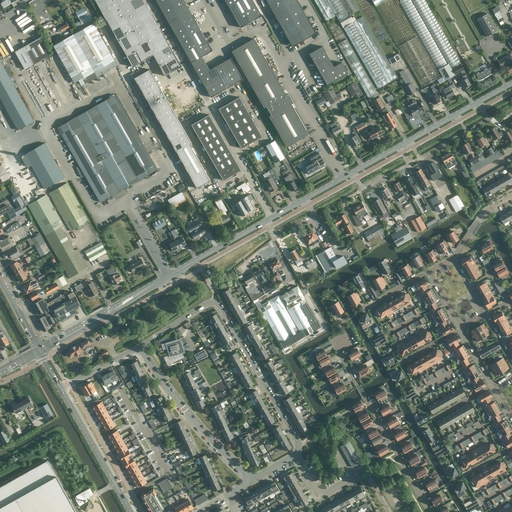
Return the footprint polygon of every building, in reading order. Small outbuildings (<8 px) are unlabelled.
[(95,0),(100,9),(106,20),(106,19),(115,35),(114,35),(121,46),(126,56),(133,67),(143,61),(153,55),(156,60),(159,65),(162,70),(165,76),(182,66),(179,61),(178,61),(167,40),(161,29),(161,30),(158,25),(152,14),(143,0),(95,0)] [(155,0),(161,10),(191,63),(202,56),(212,51),(206,40),(197,25),(198,24),(191,14),(186,4),(183,0),(155,0)] [(262,16),(252,0),(224,0),(225,2),(226,2),(230,9),(234,17),(240,28),(262,16)] [(266,0),(272,10),(271,10),(278,21),(278,20),(283,31),(292,47),(316,33),(307,17),(301,7),(297,0),(266,0)] [(336,15),(339,21),(350,15),(358,10),(353,0),(313,0),(326,21),(336,15)] [(399,1),(441,75),(442,77),(437,80),(439,84),(444,81),(454,75),(450,69),(460,63),(424,0),(371,0),(375,6),(422,87),(441,77),(396,0),(399,0),(400,1),(399,1)] [(81,21),(75,24),(79,29),(93,21),(89,13),(87,14),(84,8),(76,12),(81,21)] [(499,11),(494,14),(500,25),(504,24),(502,21),(504,20),(499,11)] [(477,19),(487,37),(497,31),(488,13),(477,19)] [(350,15),(339,21),(343,28),(356,20),(354,17),(351,18),(350,15)] [(50,21),(45,24),(42,26),(45,30),(53,26),(50,21)] [(62,32),(72,26),(69,22),(60,28),(62,32)] [(74,83),(114,60),(93,23),(53,46),(74,83)] [(51,55),(41,37),(23,47),(15,52),(25,70),(51,55)] [(339,43),(368,100),(378,95),(348,38),(339,43)] [(269,116),(287,147),(309,134),(291,104),(293,103),(288,94),(286,95),(254,39),(232,51),(264,108),(266,107),(271,115),(269,116)] [(309,54),(327,85),(348,73),(342,62),(334,67),(325,52),(322,46),(309,54)] [(400,60),(397,54),(388,59),(391,65),(400,60)] [(511,58),(509,54),(497,60),(501,68),(511,61),(511,58)] [(210,70),(202,56),(191,63),(211,97),(243,79),(234,64),(231,58),(225,61),(210,70)] [(0,61),(0,98),(18,130),(34,121),(9,78),(11,76),(6,67),(4,69),(0,61)] [(470,85),(467,78),(466,78),(465,77),(467,76),(465,73),(461,64),(452,69),(455,75),(461,72),(462,74),(461,75),(463,78),(461,79),(462,81),(461,81),(465,88),(470,85)] [(486,68),(475,74),(479,80),(490,74),(489,72),(492,70),(489,64),(485,67),(486,68)] [(407,68),(404,69),(411,80),(413,79),(407,68)] [(149,69),(134,78),(137,84),(138,84),(143,94),(146,99),(149,104),(152,110),(155,114),(155,115),(158,120),(161,125),(164,131),(164,130),(167,135),(170,141),(173,146),(176,151),(179,156),(182,162),(185,167),(188,172),(191,177),(190,177),(197,188),(206,183),(210,181),(189,144),(191,143),(156,81),(149,69)] [(404,87),(409,96),(416,92),(403,70),(399,72),(406,86),(404,87)] [(356,82),(347,87),(354,100),(363,95),(356,82)] [(86,84),(81,85),(81,86),(77,88),(80,98),(90,95),(86,84)] [(430,97),(435,104),(436,104),(438,103),(440,101),(436,94),(435,94),(434,93),(438,90),(435,84),(430,87),(431,89),(430,90),(432,94),(433,95),(430,97)] [(443,93),(447,98),(454,94),(451,88),(451,89),(449,86),(443,90),(444,92),(443,93)] [(330,105),(339,100),(341,98),(338,93),(336,94),(333,89),(324,94),(330,105)] [(239,97),(218,109),(241,148),(262,137),(239,97)] [(326,102),(323,97),(315,102),(318,107),(326,102)] [(379,97),(377,98),(372,101),(378,111),(385,107),(379,97)] [(411,101),(418,113),(421,112),(422,112),(423,111),(424,110),(420,103),(416,105),(415,104),(416,103),(414,99),(411,101)] [(413,116),(414,116),(416,115),(418,113),(411,101),(409,102),(412,108),(409,109),(411,113),(413,116)] [(157,169),(148,152),(120,103),(62,136),(70,150),(70,151),(70,150),(72,153),(71,153),(72,154),(72,153),(82,171),(79,173),(79,174),(81,177),(85,175),(100,202),(107,197),(108,198),(108,197),(111,196),(112,196),(111,195),(118,191),(119,191),(127,186),(127,187),(128,187),(127,186),(130,185),(131,185),(130,184),(137,180),(138,180),(146,176),(147,176),(146,175),(149,174),(149,175),(150,174),(149,173),(157,169)] [(388,113),(386,108),(381,111),(384,115),(381,117),(385,123),(386,121),(391,128),(392,128),(394,128),(394,127),(396,125),(392,118),(391,116),(390,116),(388,113)] [(357,112),(351,115),(353,120),(359,117),(357,112)] [(241,170),(209,115),(191,125),(223,181),(241,170)] [(335,135),(342,131),(337,122),(330,126),(332,130),(331,130),(335,135)] [(356,127),(358,131),(366,126),(364,122),(356,127)] [(382,133),(378,126),(368,132),(367,130),(364,132),(369,140),(371,139),(372,139),(382,133)] [(500,136),(503,135),(501,132),(498,133),(495,127),(489,131),(494,140),(500,137),(500,136)] [(353,147),(359,143),(355,136),(349,139),(353,147)] [(477,140),(481,147),(483,146),(486,149),(488,148),(486,144),(482,137),(477,140)] [(275,163),(284,158),(274,140),(266,146),(275,163)] [(64,178),(44,143),(24,154),(44,189),(64,178)] [(460,147),(463,152),(465,155),(472,151),(468,143),(460,147)] [(263,146),(259,149),(263,155),(267,153),(263,146)] [(318,152),(309,157),(313,163),(305,167),(309,174),(313,172),(313,171),(315,170),(315,171),(320,168),(316,162),(321,159),(318,152)] [(450,152),(441,158),(444,164),(451,160),(452,162),(455,161),(450,152)] [(428,165),(433,173),(435,172),(438,175),(440,174),(434,162),(428,165)] [(271,177),(264,181),(268,188),(270,192),(278,188),(274,181),(278,179),(273,169),(268,172),(271,177)] [(423,187),(424,188),(430,185),(429,184),(431,183),(428,178),(427,180),(421,169),(418,171),(417,171),(416,172),(415,172),(422,184),(421,185),(422,187),(423,187)] [(459,174),(463,182),(467,179),(463,171),(459,174)] [(7,173),(0,177),(0,178),(2,182),(9,178),(7,173)] [(503,178),(507,184),(511,181),(508,175),(503,178)] [(291,176),(285,179),(292,192),(294,190),(295,190),(297,189),(297,188),(298,188),(294,181),(294,180),(291,176)] [(414,195),(420,192),(417,187),(416,188),(415,186),(413,182),(410,177),(405,180),(414,195)] [(498,181),(502,187),(507,184),(503,178),(501,179),(500,178),(498,180),(498,181)] [(493,184),(496,190),(502,187),(498,181),(495,182),(495,181),(492,183),(493,184)] [(398,182),(393,185),(397,192),(399,191),(401,195),(397,197),(400,202),(408,198),(405,192),(404,193),(398,182)] [(70,231),(89,221),(67,183),(49,193),(70,231)] [(488,187),(491,193),(496,190),(493,184),(490,185),(489,184),(487,185),(487,187),(488,187)] [(487,187),(482,190),(486,196),(491,193),(488,187),(487,187)] [(381,192),(385,199),(386,198),(388,202),(392,199),(390,196),(386,189),(381,192)] [(10,210),(8,212),(11,219),(18,216),(17,215),(27,209),(18,193),(11,197),(17,208),(14,209),(13,208),(10,209),(11,209),(10,210)] [(69,278),(72,277),(88,268),(77,249),(74,251),(61,227),(64,226),(46,195),(27,205),(69,278)] [(444,208),(441,203),(437,195),(429,200),(434,208),(434,207),(437,212),(444,208)] [(456,212),(465,207),(457,195),(448,200),(456,212)] [(172,206),(179,202),(176,196),(169,200),(172,206)] [(222,217),(219,218),(222,224),(230,220),(227,214),(226,214),(226,212),(227,211),(220,198),(214,202),(221,213),(222,217)] [(373,202),(380,216),(386,212),(379,199),(373,202)] [(363,217),(368,214),(362,204),(358,207),(363,217)] [(363,217),(358,207),(353,209),(354,211),(352,212),(353,215),(352,216),(358,227),(362,225),(359,220),(363,217)] [(334,221),(336,225),(342,222),(343,224),(344,227),(348,234),(353,231),(349,224),(348,222),(344,214),(339,217),(340,218),(334,221)] [(501,218),(504,224),(509,221),(506,215),(501,218)] [(411,221),(417,233),(426,228),(420,216),(411,221)] [(438,222),(435,218),(425,223),(428,228),(438,222)] [(153,224),(156,230),(157,230),(159,229),(165,226),(161,219),(153,224)] [(199,221),(192,224),(187,227),(194,240),(206,233),(199,221)] [(19,222),(11,226),(11,227),(7,230),(9,233),(13,231),(13,232),(22,227),(19,222)] [(384,232),(379,225),(364,233),(368,241),(384,232)] [(113,232),(110,227),(102,232),(105,236),(113,232)] [(397,247),(398,247),(412,238),(406,227),(390,235),(397,247)] [(171,232),(180,248),(186,244),(182,237),(179,239),(174,230),(171,232)] [(448,242),(451,240),(452,243),(458,240),(457,237),(458,236),(456,233),(455,234),(453,231),(445,236),(448,242)] [(173,251),(180,248),(171,232),(173,237),(171,238),(172,241),(173,241),(174,242),(169,245),(173,251)] [(316,234),(314,235),(313,236),(312,234),(309,235),(309,234),(307,235),(307,234),(305,235),(305,236),(304,237),(310,247),(320,241),(316,234)] [(36,248),(43,244),(38,235),(31,239),(36,248)] [(0,246),(0,247),(13,239),(12,238),(10,239),(9,236),(0,240),(0,246)] [(13,239),(0,247),(3,252),(16,244),(13,239)] [(493,248),(488,239),(482,242),(484,245),(481,246),(485,253),(493,248)] [(436,245),(441,254),(448,250),(446,247),(448,246),(445,240),(436,245)] [(91,262),(107,253),(101,242),(84,251),(91,262)] [(43,244),(36,248),(41,256),(48,252),(43,244)] [(18,246),(16,247),(4,254),(6,258),(10,256),(12,259),(20,254),(19,253),(22,251),(20,247),(19,248),(18,246)] [(337,259),(330,247),(315,255),(325,272),(335,266),(336,268),(347,262),(343,256),(337,259)] [(430,263),(436,259),(435,257),(437,255),(434,249),(425,254),(427,257),(426,257),(428,260),(429,260),(430,263)] [(290,253),(295,261),(298,266),(303,263),(300,259),(299,258),(300,258),(299,258),(301,257),(299,253),(297,254),(295,250),(290,253)] [(412,259),(416,268),(423,264),(421,262),(424,260),(420,254),(412,259)] [(461,259),(465,266),(475,260),(472,255),(469,257),(468,255),(461,259)] [(141,258),(129,265),(133,273),(140,269),(139,268),(145,265),(141,258)] [(308,268),(316,263),(313,258),(305,263),(308,268)] [(494,265),(497,271),(506,266),(501,258),(495,261),(496,264),(494,265)] [(278,267),(281,266),(278,260),(269,265),(274,273),(271,275),(273,280),(279,277),(277,272),(279,271),(278,267)] [(378,263),(378,264),(381,269),(382,269),(385,275),(390,272),(386,267),(387,266),(384,260),(383,261),(383,260),(378,263)] [(475,260),(465,266),(468,270),(476,265),(473,261),(475,260)] [(15,274),(22,269),(23,268),(22,266),(23,265),(21,261),(18,263),(17,261),(10,265),(15,274)] [(405,277),(411,273),(410,271),(412,269),(409,263),(400,268),(405,277)] [(468,270),(470,275),(479,270),(476,265),(468,270)] [(505,274),(509,272),(506,266),(497,271),(500,277),(501,277),(503,280),(507,278),(505,274)] [(113,267),(106,271),(108,274),(114,285),(120,282),(120,283),(123,281),(118,273),(116,271),(114,272),(114,271),(115,270),(113,267)] [(22,269),(15,274),(20,282),(27,278),(25,274),(28,272),(26,268),(23,270),(22,269)] [(253,273),(257,279),(259,277),(262,283),(265,280),(263,275),(264,275),(261,269),(253,273)] [(479,270),(470,275),(473,280),(481,275),(479,270)] [(254,280),(250,274),(243,278),(247,284),(254,280)] [(353,278),(352,278),(355,284),(356,284),(359,289),(360,289),(362,292),(365,290),(363,287),(364,287),(361,281),(358,275),(357,275),(352,278),(353,278)] [(67,283),(63,277),(63,276),(54,280),(56,283),(45,290),(47,295),(67,283)] [(378,290),(384,287),(383,286),(386,284),(382,277),(379,278),(379,277),(372,281),(378,290)] [(417,294),(423,291),(425,289),(427,288),(425,286),(427,284),(424,279),(415,284),(413,285),(416,290),(416,291),(417,294)] [(26,293),(27,292),(27,293),(40,286),(36,281),(35,282),(33,280),(22,286),(24,290),(25,290),(26,291),(25,291),(26,293)] [(259,306),(282,348),(321,326),(319,324),(299,289),(294,280),(276,290),(279,295),(259,306)] [(98,292),(92,282),(85,286),(91,297),(92,296),(93,296),(95,295),(95,294),(98,292)] [(253,282),(248,284),(250,287),(246,289),(248,293),(252,291),(253,294),(258,291),(253,282)] [(270,283),(262,287),(265,293),(273,289),(270,283)] [(477,287),(480,292),(488,288),(486,283),(483,284),(482,283),(479,284),(480,286),(477,287)] [(374,298),(377,297),(372,288),(369,289),(372,295),(374,298)] [(425,289),(423,291),(417,294),(419,297),(420,296),(423,301),(434,295),(431,290),(428,291),(427,288),(425,289)] [(480,292),(483,297),(491,292),(488,288),(480,292)] [(222,293),(225,299),(231,295),(228,290),(222,293)] [(30,297),(32,300),(42,295),(40,292),(38,293),(37,291),(29,295),(30,296),(29,296),(30,297)] [(262,296),(259,291),(251,296),(254,301),(262,296)] [(66,301),(50,310),(53,316),(55,319),(56,320),(60,318),(61,320),(76,312),(74,308),(80,305),(73,292),(68,295),(66,292),(62,295),(66,301)] [(485,302),(494,297),(491,292),(483,297),(485,302)] [(353,306),(359,303),(358,302),(361,300),(357,293),(354,294),(353,293),(347,297),(353,306)] [(406,295),(405,293),(402,295),(399,297),(404,307),(410,303),(408,300),(410,299),(408,294),(406,295)] [(43,298),(32,304),(33,304),(39,315),(45,311),(46,312),(50,310),(66,301),(62,295),(47,303),(46,304),(43,298)] [(225,299),(228,304),(234,300),(231,295),(225,299)] [(430,310),(436,306),(436,304),(434,301),(437,300),(434,295),(423,301),(426,306),(424,307),(426,310),(429,308),(430,310)] [(404,307),(399,297),(399,296),(396,298),(393,300),(399,310),(404,307)] [(494,297),(485,302),(489,309),(492,307),(495,305),(494,303),(496,302),(494,297)] [(231,309),(237,305),(234,300),(228,304),(231,309)] [(399,310),(393,300),(390,301),(391,302),(387,303),(393,313),(392,311),(397,308),(398,310),(399,310)] [(331,305),(332,306),(329,308),(334,315),(336,314),(337,315),(343,311),(338,302),(331,305)] [(387,303),(385,304),(385,305),(382,307),(387,316),(393,313),(387,303)] [(234,314),(240,310),(237,305),(231,309),(234,314)] [(387,316),(382,307),(381,306),(379,308),(376,310),(377,311),(375,312),(377,317),(379,316),(380,318),(386,314),(387,316)] [(431,311),(428,313),(430,316),(431,315),(434,320),(445,314),(442,308),(439,310),(438,307),(437,307),(436,306),(430,310),(431,311)] [(52,317),(53,316),(50,310),(45,313),(47,316),(45,317),(44,316),(37,320),(44,331),(50,328),(49,325),(55,322),(52,317)] [(237,319),(243,316),(240,310),(234,314),(237,319)] [(500,313),(499,311),(493,315),(496,322),(505,317),(502,312),(500,313)] [(216,314),(212,316),(211,313),(206,316),(208,320),(209,321),(211,320),(212,323),(219,319),(216,314)] [(370,319),(366,313),(360,317),(362,321),(360,322),(363,328),(365,327),(373,323),(371,318),(370,319)] [(442,325),(447,323),(445,320),(448,319),(445,314),(434,320),(437,325),(435,325),(437,328),(442,325)] [(240,325),(246,321),(243,316),(237,319),(240,325)] [(505,317),(496,322),(497,322),(499,326),(508,322),(505,317)] [(219,319),(212,323),(215,328),(222,325),(219,319)] [(187,329),(191,327),(192,326),(189,321),(184,324),(187,329)] [(508,322),(499,326),(502,331),(510,326),(508,322)] [(447,323),(442,325),(437,328),(439,331),(442,336),(444,335),(453,330),(450,324),(448,326),(447,323)] [(244,328),(247,333),(254,330),(250,324),(244,328)] [(483,324),(476,327),(482,338),(489,334),(487,330),(486,327),(485,328),(483,324)] [(222,325),(215,328),(218,334),(225,330),(222,325)] [(511,329),(510,326),(502,331),(505,336),(511,331),(511,329)] [(482,338),(476,327),(470,331),(472,335),(473,338),(474,337),(476,341),(482,338)] [(428,341),(431,340),(430,338),(432,337),(429,332),(427,333),(425,329),(419,333),(425,342),(428,341)] [(221,339),(228,336),(225,330),(218,334),(221,340),(221,339)] [(247,333),(250,339),(256,335),(254,330),(247,333)] [(422,344),(423,344),(425,343),(425,342),(419,333),(420,335),(415,338),(414,336),(419,346),(422,344)] [(1,335),(0,335),(0,342),(3,347),(9,344),(4,336),(2,337),(1,335)] [(250,339),(253,344),(259,340),(256,335),(250,339)] [(449,350),(457,345),(459,344),(457,342),(459,340),(456,335),(447,340),(447,341),(445,341),(448,346),(447,347),(449,350)] [(224,345),(231,341),(228,336),(221,339),(224,345)] [(417,347),(417,348),(419,346),(414,336),(408,339),(413,349),(417,347)] [(167,366),(185,358),(183,353),(185,352),(181,338),(165,343),(167,349),(166,349),(168,355),(163,357),(167,366)] [(82,345),(80,346),(79,344),(71,348),(72,350),(68,352),(71,358),(75,355),(83,351),(81,348),(83,347),(84,348),(91,344),(88,339),(81,343),(82,345)] [(411,350),(411,351),(414,350),(413,349),(408,339),(402,343),(408,352),(411,350)] [(253,344),(256,349),(262,345),(259,340),(253,344)] [(231,341),(224,345),(227,351),(228,350),(234,346),(231,341)] [(405,354),(408,353),(408,352),(402,343),(396,346),(398,349),(396,351),(399,355),(401,354),(402,356),(405,354)] [(459,344),(457,345),(449,350),(451,353),(452,352),(455,357),(466,351),(463,346),(460,347),(459,344)] [(265,351),(262,345),(256,349),(259,354),(265,351)] [(349,350),(351,352),(348,354),(352,360),(360,355),(355,347),(349,350)] [(204,349),(194,355),(198,361),(208,356),(204,349)] [(315,355),(313,356),(316,362),(327,356),(324,350),(321,351),(320,349),(314,352),(315,355)] [(437,351),(436,349),(434,351),(431,353),(436,363),(442,359),(440,356),(442,355),(439,350),(437,351)] [(262,360),(268,356),(265,351),(259,354),(262,360)] [(462,366),(468,362),(467,360),(468,360),(466,357),(469,356),(466,351),(455,357),(458,362),(456,363),(458,366),(461,364),(462,366)] [(212,352),(209,353),(213,361),(218,358),(216,355),(215,356),(212,352)] [(436,363),(431,353),(430,352),(428,354),(425,356),(430,366),(436,363)] [(235,353),(229,356),(232,362),(238,358),(235,353)] [(384,365),(384,366),(390,362),(395,359),(392,354),(387,357),(387,356),(381,360),(382,360),(381,361),(384,365)] [(321,370),(329,365),(328,363),(330,362),(327,356),(316,362),(321,370)] [(430,366),(425,356),(422,357),(423,358),(419,359),(425,369),(430,366)] [(241,363),(238,358),(232,362),(235,367),(241,363)] [(502,358),(496,362),(502,372),(508,369),(502,358)] [(425,369),(419,359),(416,360),(417,361),(414,363),(419,372),(425,369)] [(264,364),(267,369),(274,366),(271,360),(264,364)] [(137,361),(131,364),(133,369),(139,366),(137,361)] [(414,363),(413,362),(411,364),(408,366),(408,367),(406,369),(409,374),(411,372),(412,374),(418,370),(419,373),(419,372),(414,363)] [(462,367),(460,369),(461,372),(463,371),(466,376),(476,370),(474,364),(471,366),(469,363),(468,362),(462,366),(462,367)] [(502,372),(496,362),(489,366),(495,376),(502,372)] [(244,369),(241,363),(235,367),(238,372),(244,369)] [(361,376),(369,371),(365,363),(358,366),(360,369),(357,370),(361,376)] [(330,368),(329,365),(321,370),(323,369),(328,377),(336,372),(333,366),(330,368)] [(117,368),(122,375),(125,373),(124,371),(121,366),(117,368)] [(139,366),(133,369),(135,375),(141,372),(139,366)] [(267,369),(270,375),(277,371),(274,366),(267,369)] [(241,378),(247,374),(244,369),(238,372),(241,378)] [(404,377),(401,371),(398,372),(397,369),(389,374),(392,380),(396,377),(398,380),(404,377)] [(469,384),(478,379),(477,376),(479,375),(476,370),(466,376),(467,375),(470,380),(467,381),(469,384)] [(113,371),(107,374),(112,382),(119,379),(117,375),(116,376),(113,371)] [(270,375),(273,380),(280,376),(277,371),(270,375)] [(141,372),(135,375),(133,376),(135,381),(138,380),(144,377),(141,372)] [(191,376),(190,372),(183,375),(186,380),(192,377),(197,375),(196,374),(191,376)] [(338,382),(337,380),(340,378),(336,372),(328,377),(332,385),(330,387),(338,382)] [(112,382),(107,374),(102,377),(98,379),(101,384),(104,383),(105,386),(112,382)] [(244,383),(250,379),(247,374),(241,378),(244,383)] [(273,380),(276,385),(283,381),(280,376),(273,380)] [(140,386),(146,383),(144,377),(138,380),(140,386)] [(188,386),(195,383),(192,377),(186,380),(188,386)] [(253,385),(250,379),(244,383),(247,388),(253,385)] [(480,382),(478,379),(469,384),(470,388),(473,386),(475,391),(485,386),(482,380),(480,382)] [(279,390),(286,387),(283,381),(276,385),(279,390)] [(91,382),(86,385),(91,394),(96,391),(91,382)] [(191,391),(197,388),(199,388),(198,386),(196,382),(195,383),(188,386),(191,391)] [(330,387),(335,395),(340,392),(341,393),(344,392),(343,391),(346,389),(343,383),(340,385),(338,382),(330,387)] [(149,388),(146,383),(140,386),(142,389),(139,390),(140,393),(143,392),(143,391),(149,388)] [(86,385),(81,387),(86,396),(91,394),(86,385)] [(282,395),(289,392),(286,387),(279,390),(282,395)] [(461,387),(456,390),(460,398),(465,395),(461,387)] [(143,391),(143,392),(145,397),(152,394),(149,388),(143,391)] [(199,388),(197,388),(191,391),(193,397),(200,394),(199,393),(201,393),(199,388)] [(389,400),(388,398),(383,389),(374,394),(379,403),(380,402),(381,405),(389,400)] [(256,390),(250,393),(253,399),(259,395),(256,390)] [(460,398),(456,390),(451,393),(456,401),(460,398)] [(481,406),(486,403),(491,400),(489,398),(491,396),(488,391),(478,396),(481,402),(479,403),(481,406)] [(456,401),(451,393),(447,396),(451,403),(456,401)] [(196,402),(202,399),(204,399),(203,396),(201,397),(200,394),(193,397),(196,402)] [(262,401),(259,395),(253,399),(256,404),(262,401)] [(162,396),(155,399),(152,401),(155,406),(157,405),(164,402),(162,396)] [(446,406),(451,403),(447,396),(442,398),(446,406)] [(20,402),(24,409),(29,406),(30,409),(34,407),(29,397),(20,402)] [(283,401),(286,406),(292,403),(289,397),(283,401)] [(446,406),(442,398),(437,401),(442,409),(446,406)] [(198,408),(205,405),(202,399),(196,402),(198,408)] [(491,400),(486,403),(481,406),(483,409),(484,408),(487,413),(498,407),(495,402),(492,403),(491,400)] [(259,409),(265,406),(262,401),(256,404),(259,409)] [(356,414),(362,411),(361,408),(364,407),(360,401),(351,406),(356,414)] [(442,409),(437,401),(433,404),(437,411),(442,409)] [(11,404),(16,414),(24,409),(20,402),(16,404),(14,402),(11,404)] [(101,402),(92,407),(95,412),(104,407),(101,402)] [(167,408),(164,402),(157,405),(160,411),(167,408)] [(379,410),(383,416),(392,411),(387,402),(381,406),(382,408),(379,410)] [(286,406),(289,411),(295,408),(292,403),(286,406)] [(465,406),(469,414),(474,411),(470,403),(465,406)] [(47,404),(40,408),(46,418),(53,414),(47,404)] [(211,407),(214,412),(214,413),(223,409),(220,410),(218,404),(211,407)] [(437,411),(433,404),(428,406),(432,414),(437,411)] [(262,415),(265,413),(268,411),(265,406),(259,409),(262,415)] [(465,416),(469,414),(465,406),(460,409),(465,416)] [(104,407),(95,412),(98,416),(107,411),(104,407)] [(494,422),(500,418),(499,417),(499,416),(498,414),(501,412),(498,407),(487,413),(490,418),(488,419),(490,422),(493,420),(494,422)] [(162,416),(169,413),(167,408),(160,411),(162,416)] [(295,408),(289,411),(292,417),(298,413),(301,411),(300,409),(297,411),(295,408)] [(217,418),(223,416),(225,414),(223,409),(214,413),(217,418)] [(460,419),(465,416),(460,409),(456,411),(460,419)] [(107,411),(98,416),(101,421),(110,416),(107,411)] [(265,420),(271,416),(268,411),(265,413),(262,415),(265,420)] [(361,423),(370,418),(366,412),(364,413),(362,411),(356,414),(361,423)] [(460,419),(456,411),(451,414),(455,422),(460,419)] [(171,419),(169,413),(162,416),(165,422),(171,419)] [(292,417),(295,422),(301,418),(298,413),(292,417)] [(225,414),(223,416),(217,418),(219,424),(228,420),(225,414)] [(418,424),(418,425),(424,422),(424,421),(428,419),(426,414),(421,416),(415,419),(415,420),(417,425),(418,424)] [(451,424),(455,422),(451,414),(446,417),(451,424)] [(390,428),(399,423),(394,415),(388,418),(389,421),(386,422),(390,428)] [(110,416),(101,421),(103,426),(112,421),(110,416)] [(274,422),(271,416),(265,420),(268,425),(274,422)] [(451,424),(446,417),(441,419),(446,427),(451,424)] [(295,422),(298,427),(304,423),(301,418),(295,422)] [(366,431),(372,428),(370,425),(373,424),(370,418),(361,423),(366,431)] [(501,419),(500,418),(494,422),(494,423),(491,425),(493,428),(495,427),(497,432),(508,426),(505,420),(503,422),(501,419)] [(441,430),(446,427),(441,419),(437,422),(441,430)] [(181,420),(174,423),(177,429),(184,426),(181,420)] [(229,422),(228,420),(219,424),(221,429),(228,426),(226,424),(229,422)] [(112,421),(103,426),(106,431),(115,426),(112,421)] [(301,432),(307,429),(304,423),(298,427),(301,432)] [(186,431),(184,426),(177,429),(179,434),(186,431)] [(224,435),(230,432),(228,426),(221,429),(224,435)] [(276,435),(282,431),(279,426),(273,429),(276,435)] [(506,437),(510,435),(509,432),(511,431),(508,426),(497,432),(500,437),(499,438),(501,441),(506,437)] [(397,441),(406,436),(401,427),(395,431),(396,433),(393,435),(397,441)] [(370,439),(379,434),(376,428),(373,430),(372,428),(366,431),(370,439)] [(425,437),(425,438),(426,437),(429,443),(434,440),(431,435),(431,434),(428,429),(422,432),(422,433),(425,437)] [(4,430),(0,432),(0,438),(3,444),(10,440),(4,430)] [(117,430),(108,435),(111,440),(120,435),(117,430)] [(189,437),(186,431),(179,434),(182,440),(189,437)] [(226,440),(233,438),(234,437),(233,435),(234,434),(233,431),(230,432),(224,435),(226,440)] [(279,440),(285,437),(282,431),(276,435),(279,440)] [(375,448),(381,444),(380,442),(382,440),(379,434),(370,439),(375,448)] [(120,435),(111,440),(114,445),(123,440),(120,435)] [(510,435),(506,437),(501,441),(502,444),(503,443),(506,448),(507,447),(511,444),(511,437),(511,438),(510,435)] [(242,445),(249,443),(251,442),(248,436),(240,440),(242,445)] [(189,437),(182,440),(184,445),(191,442),(189,437)] [(285,437),(279,440),(282,445),(288,442),(285,437)] [(399,445),(401,447),(404,453),(407,451),(407,452),(410,451),(410,450),(413,448),(410,443),(413,441),(411,438),(399,445)] [(123,440),(114,445),(116,450),(125,445),(123,440)] [(251,441),(251,442),(249,443),(242,445),(245,451),(251,448),(250,445),(253,444),(251,441)] [(353,467),(361,463),(349,441),(340,446),(353,467)] [(191,442),(184,445),(187,451),(193,448),(191,442)] [(291,447),(288,442),(282,445),(285,451),(291,447)] [(381,444),(375,448),(380,456),(389,451),(385,445),(383,447),(381,444)] [(492,453),(495,452),(494,450),(496,449),(493,444),(491,445),(490,444),(488,445),(485,447),(484,447),(483,445),(489,455),(492,453)] [(125,445),(116,450),(119,454),(128,449),(125,445)] [(486,456),(489,455),(483,445),(477,448),(483,458),(486,456)] [(193,448),(187,451),(189,456),(196,453),(193,448)] [(245,451),(247,456),(254,453),(251,448),(245,451)] [(480,459),(481,460),(483,458),(477,448),(472,451),(477,461),(480,459)] [(128,449),(119,454),(122,459),(131,454),(128,449)] [(420,460),(417,456),(421,454),(419,450),(409,455),(410,458),(408,459),(411,465),(414,464),(414,465),(418,463),(417,462),(420,460)] [(475,463),(477,462),(477,461),(472,451),(466,455),(471,464),(475,463)] [(250,462),(256,459),(259,458),(256,452),(254,453),(247,456),(250,462)] [(131,454),(122,459),(124,464),(133,459),(131,454)] [(205,455),(199,458),(201,464),(208,460),(205,455)] [(469,466),(472,465),(471,464),(466,455),(467,457),(461,460),(462,461),(460,463),(462,468),(465,466),(465,468),(469,466)] [(259,464),(257,462),(260,460),(259,458),(256,459),(250,462),(252,468),(259,464)] [(133,459),(124,464),(127,468),(136,463),(133,459)] [(76,511),(47,460),(0,486),(0,511),(76,511)] [(210,466),(208,460),(201,464),(204,469),(210,466)] [(501,463),(500,461),(498,463),(494,465),(500,475),(506,471),(504,468),(506,467),(503,462),(501,463)] [(136,463),(127,468),(130,473),(139,468),(136,463)] [(424,475),(427,473),(422,464),(416,468),(417,470),(415,472),(418,478),(421,476),(422,477),(425,475),(424,475)] [(451,477),(457,474),(454,468),(451,469),(449,465),(443,469),(447,476),(450,475),(451,477)] [(500,475),(494,465),(492,466),(489,468),(494,478),(493,476),(499,473),(500,475)] [(210,466),(204,469),(206,474),(213,471),(210,466)] [(139,468),(130,473),(132,478),(141,473),(139,468)] [(494,478),(489,468),(488,468),(486,469),(486,470),(483,472),(488,481),(494,478)] [(206,474),(208,477),(209,480),(215,477),(213,471),(206,474)] [(488,481),(483,472),(483,471),(480,473),(477,475),(483,485),(488,481)] [(291,473),(289,474),(287,472),(280,476),(282,479),(283,478),(286,482),(294,478),(291,473)] [(141,473),(132,478),(135,483),(144,477),(141,473)] [(483,485),(477,475),(477,474),(474,476),(475,476),(471,478),(472,480),(470,481),(473,486),(475,484),(477,488),(483,485)] [(144,477),(135,483),(138,488),(147,482),(144,477)] [(211,485),(218,482),(215,477),(209,480),(211,485)] [(297,483),(294,478),(286,482),(289,487),(297,483)] [(168,479),(159,484),(165,494),(173,489),(168,479)] [(439,487),(434,479),(431,480),(427,481),(428,482),(425,484),(430,492),(439,487)] [(269,484),(274,492),(274,494),(280,491),(274,481),(269,484)] [(220,488),(218,482),(211,485),(214,491),(220,488)] [(465,488),(462,482),(456,485),(457,488),(455,489),(459,497),(465,493),(463,490),(465,488)] [(264,487),(269,495),(269,496),(274,494),(274,492),(269,484),(268,483),(266,485),(267,486),(264,487)] [(300,488),(297,483),(289,487),(292,492),(300,488)] [(264,498),(269,495),(264,487),(261,489),(261,487),(258,489),(264,498)] [(294,497),(303,493),(301,490),(302,489),(301,487),(300,488),(292,492),(294,497)] [(366,497),(360,487),(358,489),(357,488),(355,489),(360,498),(360,499),(361,500),(366,497)] [(153,488),(141,495),(150,511),(169,511),(169,510),(164,511),(163,511),(154,495),(156,494),(153,488)] [(93,495),(90,489),(75,497),(80,505),(82,504),(88,501),(86,499),(93,495)] [(259,501),(264,498),(258,489),(256,490),(257,491),(254,493),(259,501)] [(356,501),(360,499),(360,498),(355,489),(353,490),(353,491),(351,493),(356,501)] [(443,501),(438,492),(432,496),(433,498),(431,500),(434,506),(437,504),(437,505),(441,503),(440,502),(443,501)] [(254,504),(259,501),(254,493),(251,494),(251,493),(248,494),(254,504)] [(306,498),(303,493),(294,497),(297,502),(306,498)] [(351,493),(346,496),(351,504),(356,501),(351,493)] [(254,504),(248,494),(246,496),(247,497),(244,498),(245,501),(243,502),(248,510),(250,509),(250,507),(254,505),(254,504)] [(346,507),(351,504),(346,496),(346,494),(343,496),(344,497),(341,498),(346,507)] [(308,503),(306,498),(297,502),(300,508),(308,503)] [(342,509),(346,507),(341,498),(339,500),(338,498),(336,500),(337,501),(342,509)] [(189,499),(184,502),(189,511),(194,508),(189,499)] [(92,506),(89,500),(88,501),(82,504),(85,510),(92,506)] [(337,511),(342,509),(337,501),(332,504),(337,511)] [(184,502),(179,505),(183,511),(186,511),(189,511),(184,502)]
